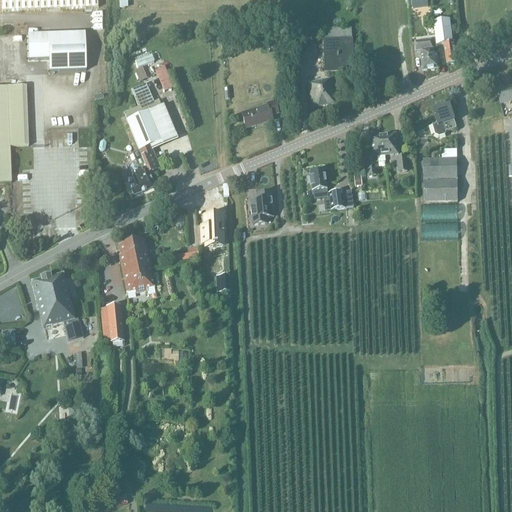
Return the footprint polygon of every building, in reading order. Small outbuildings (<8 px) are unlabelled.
[(1,0),(2,12),(98,9),(97,0),(1,0)] [(427,0),(411,0),(413,9),(428,7),(427,0)] [(435,22),(437,47),(446,46),(448,66),(457,65),(455,47),(452,47),(450,21),(435,22)] [(85,34),(28,36),(29,62),(49,61),(49,73),(86,71),(85,34)] [(324,41),(325,73),(353,72),(352,40),(324,41)] [(415,42),(416,53),(421,52),(423,71),(438,70),(437,54),(434,54),(432,40),(415,42)] [(307,85),(312,109),(336,104),(331,80),(307,85)] [(141,116),(126,122),(139,152),(150,147),(176,136),(163,106),(161,107),(158,102),(154,104),(146,85),(130,91),(141,116)] [(25,86),(0,86),(0,178),(10,178),(9,147),(27,146),(25,86)] [(511,89),(507,90),(507,88),(497,90),(500,104),(511,100),(511,89)] [(271,118),(278,115),(275,103),(267,105),(268,107),(242,115),(246,129),(272,122),(271,118)] [(434,126),(437,135),(441,137),(446,135),(447,133),(457,129),(450,106),(434,111),(439,125),(434,126)] [(395,135),(382,137),(384,156),(397,155),(395,135)] [(372,161),(366,161),(368,177),(374,176),(373,163),(378,162),(377,157),(384,156),(382,137),(369,138),(372,161)] [(133,174),(125,177),(133,197),(154,188),(148,174),(159,169),(152,152),(150,147),(139,152),(144,166),(138,168),(137,167),(135,166),(133,166),(131,167),(130,169),(131,172),(132,173),(133,174)] [(457,156),(457,148),(442,148),(442,157),(457,156)] [(405,157),(397,158),(398,174),(406,173),(405,157)] [(424,203),(425,203),(458,203),(457,161),(424,161),(424,203)] [(319,172),(310,173),(311,186),(312,186),(313,194),(314,194),(315,200),(330,198),(331,211),(345,209),(343,193),(327,195),(326,187),(328,185),(325,183),(324,171),(323,171),(322,170),(320,170),(319,172)] [(362,186),(361,178),(354,179),(355,187),(362,186)] [(356,201),(365,200),(364,190),(354,192),(356,201)] [(256,195),(257,202),(250,203),(252,226),(266,225),(265,219),(273,218),(272,208),(273,207),(272,203),(271,203),(270,194),(256,195)] [(206,227),(203,227),(203,243),(207,243),(207,246),(224,246),(223,216),(206,216),(206,227)] [(120,256),(118,256),(126,294),(135,293),(135,295),(147,293),(146,290),(155,289),(149,260),(148,260),(144,241),(118,246),(120,256)] [(228,261),(218,261),(219,277),(229,277),(228,261)] [(40,280),(31,282),(42,329),(63,323),(75,320),(67,289),(74,287),(72,279),(65,281),(63,275),(51,278),(50,276),(40,278),(40,280)] [(110,344),(124,342),(120,307),(106,308),(110,344)] [(80,324),(64,328),(67,343),(83,339),(80,324)]
